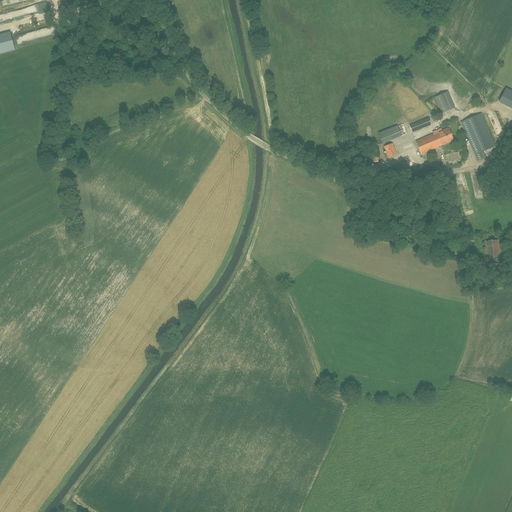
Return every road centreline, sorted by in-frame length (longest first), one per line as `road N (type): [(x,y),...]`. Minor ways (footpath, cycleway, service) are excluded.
road 1 (unclassified): [(511,262),(454,251),(250,137),(184,72),(152,0)]
road 2 (track): [(243,0),(270,149)]
